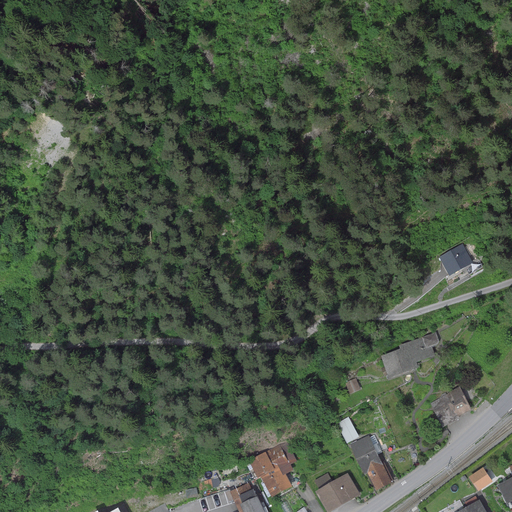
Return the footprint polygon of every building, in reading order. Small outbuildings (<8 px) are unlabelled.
[(474,238),(440,257),(451,276),(484,257),(474,238)] [(487,257),(467,269),(470,275),(491,263),(487,257)] [(403,350),(383,357),(392,379),(419,368),(417,363),(432,357),(428,348),(438,345),(440,342),(437,333),(401,346),(403,350)] [(473,410),(461,387),(430,403),(443,428),(462,419),(461,417),(473,410)] [(349,417),(336,424),(348,444),(360,437),(349,417)] [(370,435),(350,445),(366,475),(369,473),(379,491),(394,483),(393,482),(394,481),(380,455),(371,438),(370,435)] [(375,436),(371,438),(380,455),(383,453),(375,436)] [(287,441),(247,463),(257,480),(260,479),(262,478),(265,484),(263,485),(265,489),(264,490),(269,498),(272,496),(273,498),(294,487),(287,475),(295,470),(292,465),(299,462),(287,441)] [(484,468),(470,477),(480,492),(494,482),(484,468)] [(320,491),(317,492),(329,511),(333,511),(362,495),(349,473),(334,482),(328,473),(314,481),(320,491)] [(511,478),(498,486),(508,505),(511,502),(511,478)] [(198,483),(201,492),(214,488),(211,480),(198,483)] [(249,483),(231,492),(239,511),(265,511),(255,489),(253,490),(249,483)] [(487,511),(481,500),(461,511),(487,511)]
